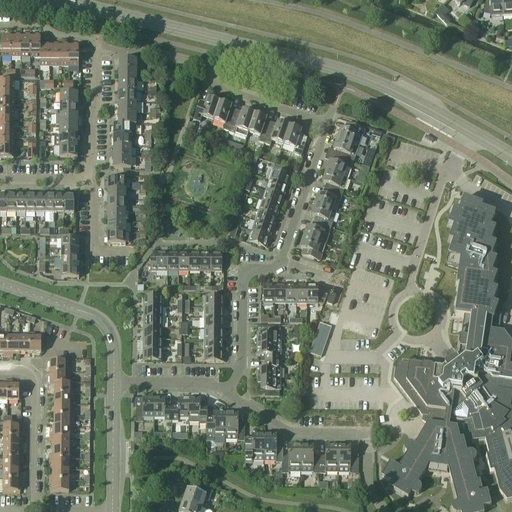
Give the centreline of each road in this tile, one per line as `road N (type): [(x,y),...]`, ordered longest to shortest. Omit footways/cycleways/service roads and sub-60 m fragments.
road 1 (tertiary): [(473,133),(347,71),(55,0)]
road 2 (residential): [(280,262),(326,125),(215,87)]
road 3 (residential): [(385,511),(364,480),(365,432),(284,429),(225,393)]
road 4 (residential): [(88,178),(94,38),(0,23)]
road 5 (unclassified): [(113,384),(114,344),(105,326),(0,284)]
road 6 (residential): [(36,511),(35,378),(0,370)]
road 7 (residential): [(225,393),(240,369),(242,271),(280,262)]
road 8 (unclassified): [(112,511),(113,384)]
